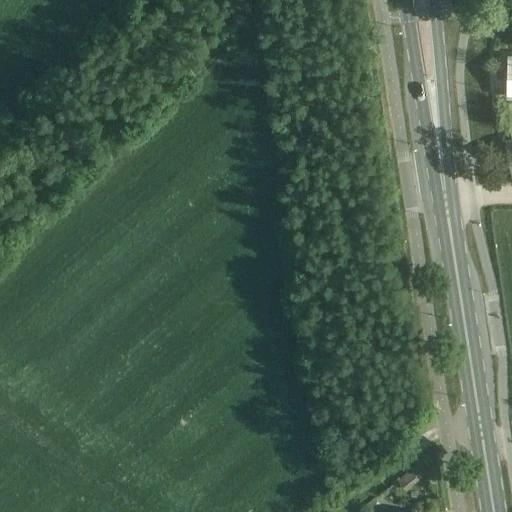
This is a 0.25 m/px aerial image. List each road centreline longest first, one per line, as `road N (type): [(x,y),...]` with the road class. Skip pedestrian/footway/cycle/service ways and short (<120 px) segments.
road 1 (primary): [(493,511),(419,0)]
road 2 (track): [(446,428),(347,511)]
